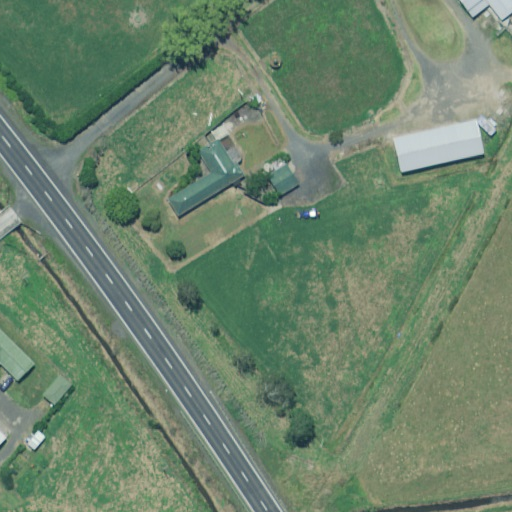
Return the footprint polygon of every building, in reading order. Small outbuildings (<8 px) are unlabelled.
[(511,13),(511,2),(510,0),(459,0),(473,18),(490,5),(502,21),(511,13)] [(485,154),(477,121),(394,140),(401,173),(485,154)] [(242,178),(220,142),(231,136),(223,124),(211,131),(217,141),(198,152),(212,174),(168,201),(179,217),(242,178)] [(299,184),(287,165),(269,177),(280,196),(299,184)] [(267,206),(264,208),(269,216),(284,207),(279,199),(275,201),(273,199),(266,204),(267,206)] [(35,364),(0,330),(0,364),(1,364),(18,381),(35,364)]
